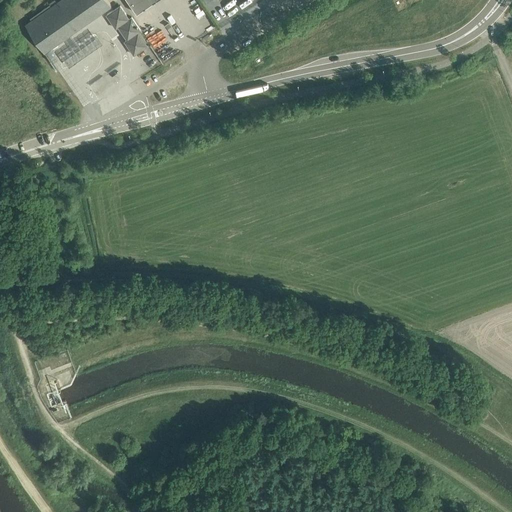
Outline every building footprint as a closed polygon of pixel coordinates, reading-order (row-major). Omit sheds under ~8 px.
[(44,52),(77,28),(59,2),(56,3),(54,0),(49,3),(52,7),(25,25),(44,52)] [(107,0),(60,0),(59,2),(77,28),(111,5),(107,0)] [(127,0),(137,13),(155,0),(127,0)] [(391,0),(398,13),(422,0),(391,0)] [(141,30),(132,17),(129,18),(120,5),(106,15),(116,28),(118,26),(127,39),(124,41),(134,55),(147,45),(138,32),(141,30)] [(258,67),(267,63),(261,53),(253,57),(258,67)]
